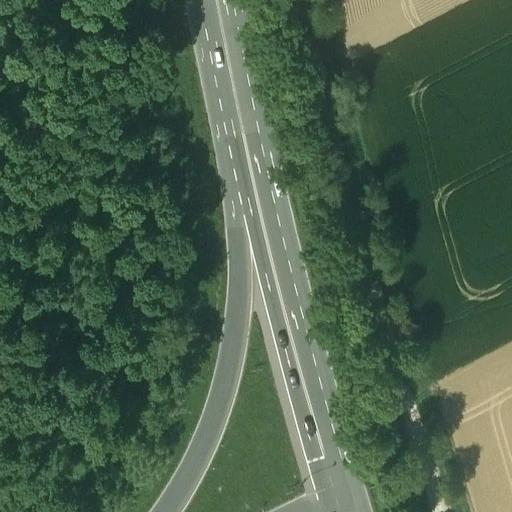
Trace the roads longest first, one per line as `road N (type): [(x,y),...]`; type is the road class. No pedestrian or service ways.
road 1 (track): [(442,511),(309,0)]
road 2 (motorway): [(249,128),(236,316),(212,406),(153,511)]
road 3 (primary): [(343,484),(249,128)]
road 4 (primary): [(249,128),(225,0)]
